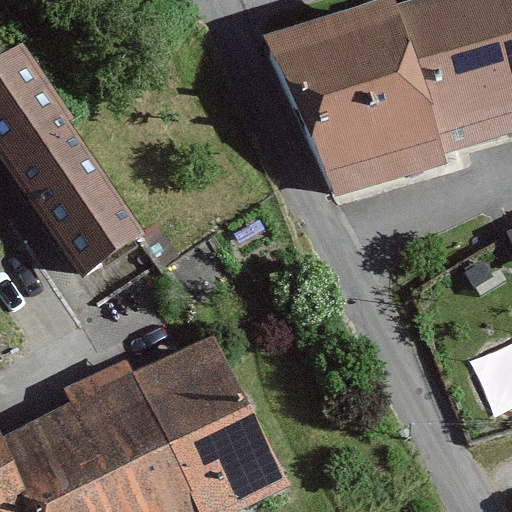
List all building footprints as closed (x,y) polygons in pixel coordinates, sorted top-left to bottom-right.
[(511,0),(451,0),(411,12),(461,154),(511,138),(511,0)] [(411,12),(295,52),(352,215),(468,175),(461,154),(411,12)] [(37,60),(0,82),(0,142),(95,295),(159,256),(37,60)] [(511,339),(475,352),(496,411),(511,405),(511,339)] [(225,351),(8,437),(44,511),(277,511),(304,499),(225,351)] [(2,423),(0,424),(0,511),(44,511),(8,437),(2,423)]
